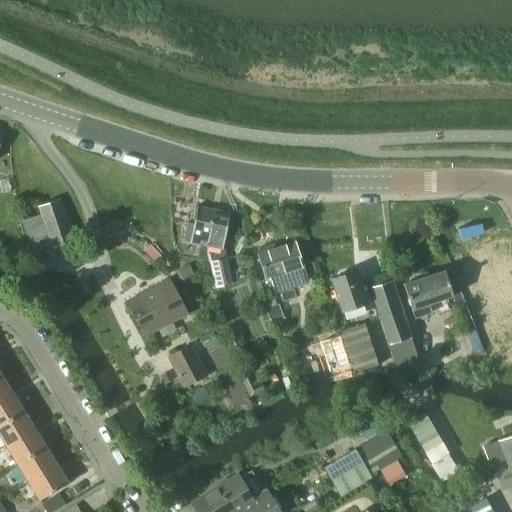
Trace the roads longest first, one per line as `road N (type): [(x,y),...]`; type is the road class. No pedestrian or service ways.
road 1 (tertiary): [(0,102),(234,175),(511,186)]
road 2 (residential): [(139,511),(27,329),(0,311)]
